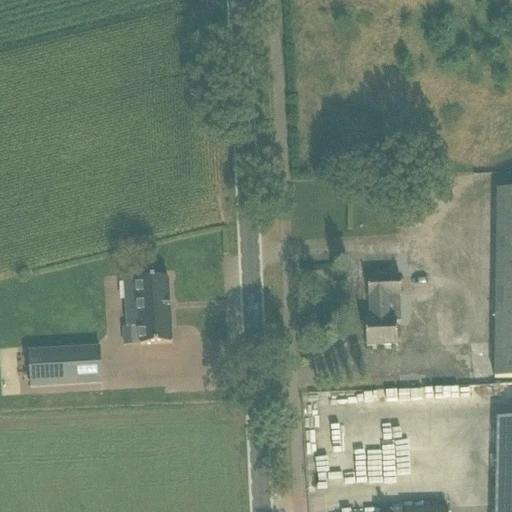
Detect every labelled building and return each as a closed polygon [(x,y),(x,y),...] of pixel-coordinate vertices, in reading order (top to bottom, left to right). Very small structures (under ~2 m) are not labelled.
[(511,191),(497,192),(494,380),(511,380),(511,191)] [(371,323),(365,324),(366,348),(397,347),(396,323),(400,323),(399,298),(403,298),(402,278),(367,280),(368,298),(369,298),(371,323)] [(127,330),(122,330),(123,348),(140,347),(172,345),(168,280),(136,282),(137,301),(125,302),(127,330)] [(102,385),(100,350),(28,354),(30,390),(102,385)] [(511,511),(511,421),(503,422),(501,511),(511,511)]
